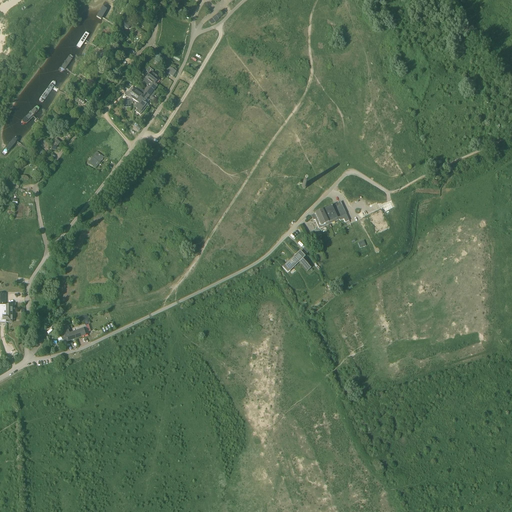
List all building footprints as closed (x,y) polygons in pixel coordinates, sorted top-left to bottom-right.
[(98,19),(102,22),(110,11),(107,8),(98,19)] [(222,16),(219,12),(209,20),(212,23),(215,21),(216,22),(219,19),(219,18),(222,16)] [(77,47),(80,49),(90,35),(87,33),(77,47)] [(70,57),(63,69),(62,70),(62,71),(62,72),(63,73),(64,74),(65,73),(66,72),(67,71),(74,59),(74,58),(74,57),(73,56),(72,56),(71,56),(70,57)] [(169,67),(165,72),(169,75),(173,77),(176,71),(173,69),(169,67)] [(149,71),(144,77),(147,79),(154,84),(158,78),(151,73),(149,71)] [(144,77),(141,81),(145,84),(148,86),(146,89),(144,91),(150,96),(151,95),(152,92),(154,91),(157,86),(154,84),(147,79),(144,77)] [(42,99),(57,83),(57,82),(56,80),(55,80),(54,80),(39,96),(39,97),(39,98),(39,99),(41,100),(42,100),(42,99)] [(129,96),(132,99),(133,99),(137,94),(138,92),(137,92),(132,88),(129,92),(128,91),(127,93),(126,92),(124,94),(128,97),(128,96),(129,97),(129,96)] [(137,94),(133,99),(138,103),(139,101),(141,103),(143,101),(145,102),(150,96),(144,91),(141,89),(139,91),(142,93),(141,94),(138,92),(137,94)] [(124,107),(131,107),(131,106),(131,105),(131,104),(131,103),(131,102),(132,101),(132,100),(132,99),(129,96),(129,97),(128,96),(128,97),(124,101),(124,107)] [(145,102),(143,101),(141,103),(139,101),(138,103),(135,107),(136,109),(135,111),(140,115),(148,104),(145,102)] [(26,127),(39,110),(39,109),(38,108),(37,107),(36,107),(35,108),(23,124),(22,125),(22,126),(23,127),(24,128),(25,128),(26,127)] [(2,152),(3,154),(4,155),(5,154),(19,139),(19,138),(17,136),(16,136),(2,151),(2,152)] [(97,152),(89,163),(96,168),(104,157),(102,156),(101,156),(97,152)] [(102,169),(105,174),(111,170),(107,165),(102,169)] [(327,208),(315,214),(320,226),(333,220),(338,217),(340,221),(343,219),(345,223),(349,221),(340,202),(336,204),(327,208)] [(381,209),(368,215),(376,233),(390,227),(381,209)] [(293,257),(282,268),(283,268),(285,266),(289,270),(298,262),(299,263),(306,271),(310,267),(303,259),(298,254),(294,258),(293,257)] [(4,305),(4,294),(0,294),(0,306),(4,306),(6,306),(6,323),(12,323),(12,305),(4,305)] [(112,323),(101,329),(103,333),(114,328),(112,323)] [(85,325),(72,329),(74,333),(76,339),(77,338),(85,336),(84,334),(88,332),(85,325)] [(68,331),(64,332),(67,342),(76,339),(74,333),(69,334),(68,331)]
